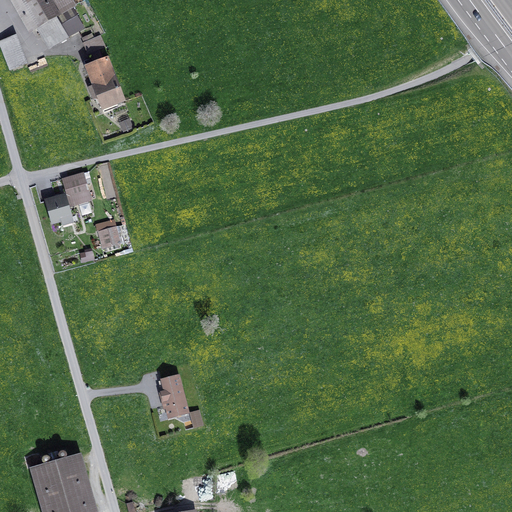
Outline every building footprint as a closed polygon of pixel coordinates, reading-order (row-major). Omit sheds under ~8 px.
[(67,37),(56,17),(74,6),(70,0),(14,0),(32,31),(40,26),(42,30),(39,32),(48,48),(67,37)] [(63,22),(67,28),(76,23),(72,17),(63,22)] [(27,64),(16,36),(0,41),(0,43),(10,70),(27,64)] [(100,37),(85,43),(89,52),(103,46),(100,37)] [(98,98),(103,110),(124,102),(108,60),(87,68),(96,93),(92,94),(94,99),(98,98)] [(129,121),(121,124),(124,131),(132,128),(129,121)] [(70,206),(90,201),(82,174),(63,180),(70,206)] [(55,196),(55,199),(46,201),(52,223),(62,220),(71,218),(65,196),(60,197),(60,194),(55,196)] [(97,226),(99,231),(117,226),(115,221),(97,226)] [(117,226),(99,231),(104,250),(122,245),(117,226)] [(81,255),(82,261),(93,258),(92,253),(81,255)] [(165,392),(160,394),(164,409),(167,408),(170,418),(188,414),(179,376),(162,381),(165,392)] [(201,418),(199,411),(191,413),(193,421),(201,418)] [(193,421),(195,428),(203,426),(201,418),(193,421)] [(88,511),(84,495),(90,494),(79,456),(60,461),(58,452),(49,454),(52,463),(32,469),(42,506),(50,504),(51,511),(88,511)] [(127,504),(128,511),(135,511),(133,502),(127,504)]
